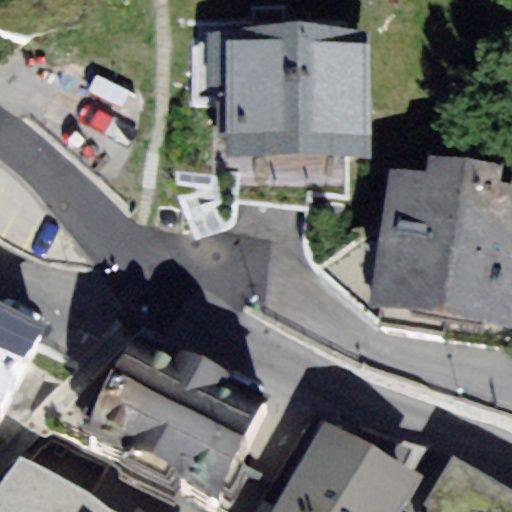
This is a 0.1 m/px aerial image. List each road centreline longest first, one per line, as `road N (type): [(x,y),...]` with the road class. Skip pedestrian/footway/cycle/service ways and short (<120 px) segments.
road 1 (residential): [(511,382),(454,374),(344,336),(252,264),(213,267),(184,314)]
road 2 (residential): [(511,456),(326,387),(184,314)]
road 3 (residential): [(0,131),(57,178),(154,294)]
